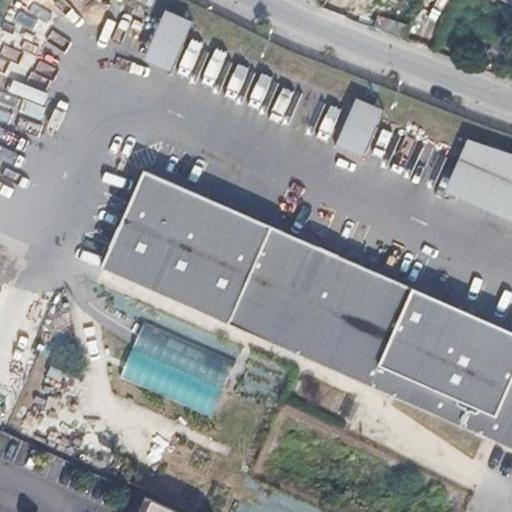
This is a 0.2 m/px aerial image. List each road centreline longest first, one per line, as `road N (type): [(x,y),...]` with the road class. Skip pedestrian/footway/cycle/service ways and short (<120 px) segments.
road 1 (unknown): [(0,226),(47,207),(120,124),(169,117),(511,265)]
road 2 (residential): [(511,101),(249,0)]
